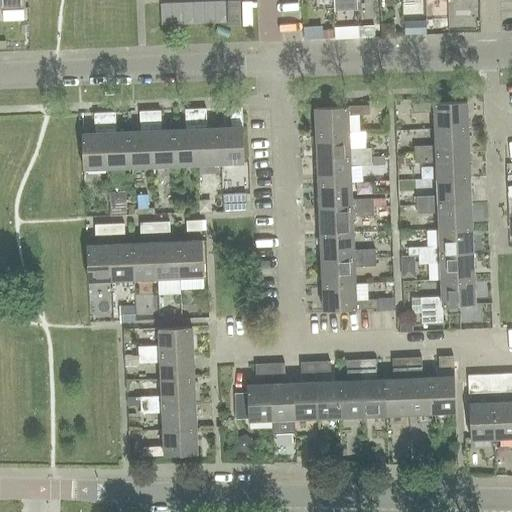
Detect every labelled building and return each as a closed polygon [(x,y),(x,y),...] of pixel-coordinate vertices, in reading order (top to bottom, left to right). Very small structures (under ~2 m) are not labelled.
[(0,0),(0,8),(24,8),(23,0),(0,0)] [(224,2),(213,3),(214,24),(225,23),(224,2)] [(181,3),(170,4),(171,25),(182,24),(181,3)] [(193,24),(192,3),(181,3),(182,24),(193,24)] [(203,3),(192,3),(193,24),(203,24),(203,3)] [(214,24),(213,3),(203,3),(203,24),(214,24)] [(171,25),(170,4),(159,4),(160,25),(171,25)] [(426,34),(425,21),(404,22),(405,35),(426,34)] [(359,38),(358,27),(346,27),(347,38),(351,38),(359,38)] [(333,30),(322,30),(323,39),(334,39),(333,30)] [(434,130),(467,128),(466,102),(411,104),(412,114),(434,113),(434,130)] [(315,134),(347,133),(346,117),(368,116),(368,107),(314,109),(315,134)] [(231,119),(242,118),(242,108),(230,109),(231,119)] [(185,121),(196,120),(195,110),(185,111),(185,121)] [(206,110),(195,110),(196,120),(206,120),(206,110)] [(150,112),(139,113),(140,123),(150,122),(150,112)] [(150,112),(150,122),(161,122),(160,112),(150,112)] [(94,115),(94,125),(105,124),(105,114),(94,115)] [(105,124),(115,124),(115,114),(105,114),(105,124)] [(231,119),(231,128),(219,129),(220,165),(244,164),(242,118),(231,119)] [(186,130),(173,131),(175,167),(198,166),(196,120),(185,121),(186,130)] [(220,165),(219,129),(207,129),(206,120),(196,120),(198,166),(220,165)] [(140,132),(128,132),(130,168),(152,168),(150,122),(140,123),(140,132)] [(150,122),(152,168),(175,167),(173,131),(161,131),(161,122),(150,122)] [(82,134),(83,170),(107,169),(105,124),(94,125),(95,134),(82,134)] [(115,124),(105,124),(107,169),(130,168),(128,132),(116,133),(115,124)] [(413,155),(468,153),(467,128),(434,130),(435,145),(413,146),(413,155)] [(316,159),(370,158),(370,149),(348,150),(347,133),(315,134),(316,159)] [(436,181),(469,179),(468,153),(413,155),(414,165),(436,164),(436,181)] [(384,157),(372,157),(372,166),(385,165),(384,157)] [(317,185),(349,183),(348,167),(370,166),(370,158),(316,159),(317,185)] [(416,207),(470,204),(469,179),(436,181),(437,197),(415,198),(416,207)] [(318,210),(373,208),(372,199),(350,200),(349,183),(317,185),(318,210)] [(110,216),(127,215),(126,192),(109,192),(110,216)] [(224,211),(247,210),(246,194),(223,194),(224,211)] [(149,214),(148,195),(137,195),(138,215),(149,214)] [(439,230),(471,229),(470,204),(416,207),(416,214),(438,213),(439,230)] [(319,235),(351,234),(351,218),(373,217),(373,208),(318,210),(319,235)] [(202,231),(202,221),(186,221),(187,231),(202,231)] [(140,223),(140,224),(140,233),(155,233),(155,222),(140,223)] [(170,222),(155,222),(155,233),(170,232),(170,222)] [(95,235),(110,235),(109,224),(95,225),(95,235)] [(109,224),(110,235),(125,234),(124,224),(109,224)] [(418,256),(472,254),(471,229),(439,230),(439,247),(417,248),(418,256)] [(320,261),(375,259),(374,250),(352,251),(351,234),(319,235),(320,261)] [(179,242),(180,278),(202,277),(201,241),(179,242)] [(156,243),(157,279),(180,278),(179,242),(156,243)] [(133,244),(134,280),(157,279),(156,243),(133,244)] [(110,245),(112,281),(134,280),(133,244),(110,245)] [(110,245),(86,246),(88,282),(112,281),(110,245)] [(441,281),(473,279),(472,254),(418,256),(418,265),(440,264),(441,281)] [(415,257),(401,257),(402,266),(415,265),(415,257)] [(321,286),(354,285),(353,268),(375,267),(375,259),(320,261),(321,286)] [(473,279),(441,281),(441,297),(420,298),(420,307),(474,305),(473,279)] [(354,285),(321,286),(322,311),(377,309),(377,300),(355,301),(354,285)] [(378,299),(378,311),(394,310),(394,298),(378,299)] [(120,322),(135,321),(134,306),(120,306),(120,322)] [(413,323),(400,323),(400,332),(413,332),(413,323)] [(138,356),(193,353),(192,328),(159,329),(160,346),(138,347),(138,356)] [(193,353),(138,356),(138,363),(160,363),(160,380),(193,379),(193,353)] [(438,357),(438,358),(439,367),(454,367),(454,356),(438,357)] [(393,369),(406,368),(406,358),(392,359),(393,369)] [(406,358),(406,368),(408,414),(431,414),(430,377),(422,377),(422,368),(422,358),(406,358)] [(361,360),(361,370),(376,370),(376,359),(361,360)] [(347,371),(361,370),(361,360),(346,361),(347,371)] [(331,372),(330,361),(314,362),(315,372),(331,372)] [(315,372),(314,362),(301,363),(301,373),(315,372)] [(285,363),(270,364),(270,374),(285,374),(285,363)] [(270,374),(270,364),(255,364),(256,375),(270,374)] [(393,379),(385,379),(386,415),(408,414),(406,368),(393,369),(393,379)] [(338,381),(340,417),(364,416),(361,370),(347,371),(347,380),(338,381)] [(376,370),(361,370),(364,416),(386,415),(385,379),(376,379),(376,370)] [(502,391),(511,390),(511,372),(501,373),(502,391)] [(468,393),(479,392),(478,374),(467,375),(468,393)] [(453,376),(430,377),(431,414),(455,413),(453,376)] [(193,379),(160,380),(161,396),(140,397),(140,405),(140,406),(194,404),(193,379)] [(315,382),(317,418),(340,417),(338,381),(315,382)] [(315,382),(293,383),(295,419),(317,418),(315,382)] [(271,384),(272,420),(273,434),(295,433),(295,419),(293,383),(271,384)] [(248,421),(272,420),(271,384),(247,385),(247,393),(235,393),(236,419),(248,419),(248,421)] [(140,397),(127,398),(127,407),(140,406),(140,405),(140,397)] [(511,401),(491,402),(493,439),(511,437),(511,401)] [(493,439),(491,402),(467,403),(468,440),(493,439)] [(194,404),(140,406),(140,414),(161,413),(162,430),(195,429),(194,404)] [(195,429),(162,430),(162,447),(141,447),(141,456),(195,455),(195,429)] [(308,445),(308,457),(318,456),(318,444),(308,445)]
